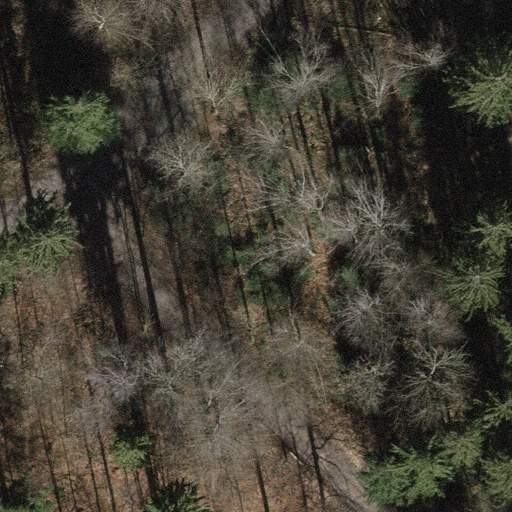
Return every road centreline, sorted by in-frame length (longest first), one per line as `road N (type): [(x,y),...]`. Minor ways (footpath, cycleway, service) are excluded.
road 1 (track): [(48,189),(384,511)]
road 2 (track): [(0,233),(267,0)]
